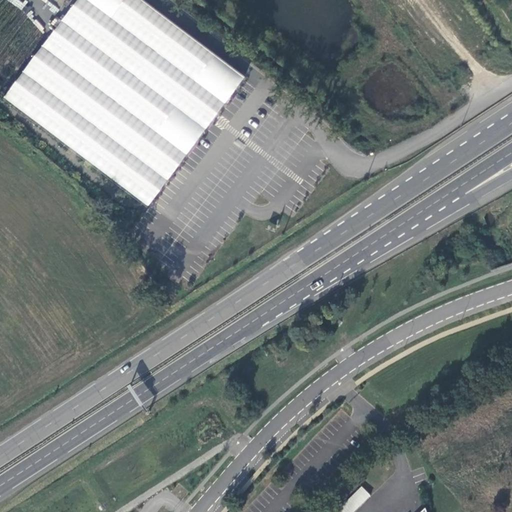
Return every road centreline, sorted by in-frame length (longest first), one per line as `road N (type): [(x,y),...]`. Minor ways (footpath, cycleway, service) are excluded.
road 1 (unclassified): [(203,511),(326,385),(442,315),(511,291)]
road 2 (trunk): [(292,267),(0,457)]
road 3 (trunk): [(0,487),(260,317)]
road 4 (trunk): [(260,317),(511,154)]
road 5 (trunk): [(260,317),(511,175)]
road 6 (trunk): [(511,110),(292,267)]
road 7 (trunk): [(511,124),(292,267)]
road 8 (unclassified): [(511,84),(380,162),(359,166),(330,150)]
